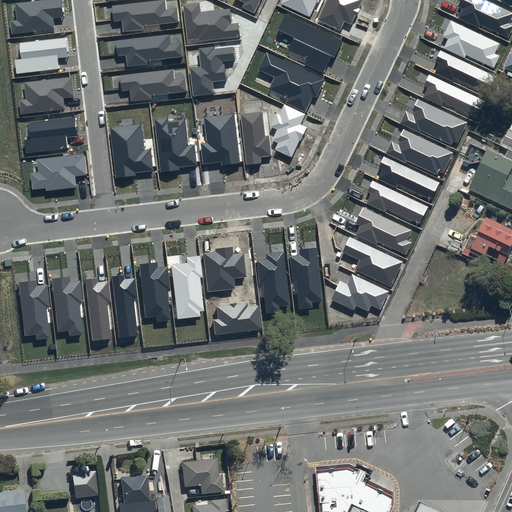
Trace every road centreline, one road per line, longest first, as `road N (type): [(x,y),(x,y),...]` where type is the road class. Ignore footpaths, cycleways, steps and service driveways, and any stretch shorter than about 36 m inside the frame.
road 1 (secondary): [(0,421),(77,402),(511,347)]
road 2 (secondary): [(484,385),(81,431),(0,433)]
road 3 (residential): [(404,0),(329,170),(313,188),(279,200),(108,220)]
road 4 (residential): [(108,220),(82,0)]
